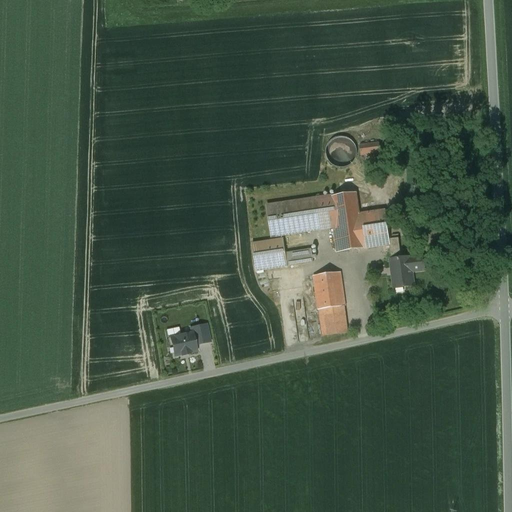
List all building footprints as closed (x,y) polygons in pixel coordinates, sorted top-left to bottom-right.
[(378,133),(360,136),(364,155),(382,152),(378,133)] [(345,140),(341,140),(336,140),(332,143),(330,145),(328,149),(327,153),(328,158),(330,161),(333,165),(338,166),(340,167),(345,166),(349,164),(352,160),(354,156),(354,153),(353,149),(352,146),(349,142),(345,140)] [(356,194),(267,206),(271,237),(334,228),(337,253),(389,245),(390,245),(389,240),(385,211),(359,215),(356,194)] [(389,240),(390,245),(389,245),(391,261),(394,289),(414,286),(412,272),(424,271),(423,257),(410,259),(410,258),(401,259),(399,239),(389,240)] [(283,240),(252,244),(256,271),(313,263),(312,250),(285,254),(283,240)] [(340,273),(313,277),(322,337),(347,333),(343,307),(345,307),(340,273)] [(192,334),(171,338),(175,356),(181,355),(182,356),(190,354),(189,353),(196,351),(192,334)]
